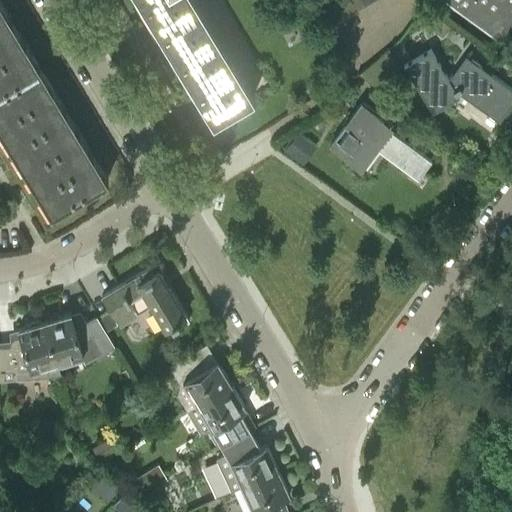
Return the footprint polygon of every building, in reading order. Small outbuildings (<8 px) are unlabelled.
[(0,0),(0,128),(50,212),(107,177),(0,0)] [(140,0),(212,119),(249,97),(190,0),(140,0)] [(342,17),(331,0),(321,0),(319,2),(332,24),(342,17)] [(353,11),(346,0),(331,0),(342,17),(353,11)] [(363,5),(360,0),(346,0),(353,11),(363,5)] [(511,28),(511,0),(450,0),(504,39),(511,28)] [(308,8),(322,30),(332,24),(319,2),(308,8)] [(441,19),(434,29),(441,35),(448,25),(441,19)] [(470,96),(499,117),(511,99),(511,89),(465,55),(448,79),(430,48),(410,60),(437,106),(457,94),(455,90),(460,87),(471,95),(470,96)] [(387,126),(391,122),(362,101),(330,144),(359,164),(374,144),(418,176),(431,158),(387,126)] [(285,146),(304,161),(318,143),(300,128),(285,146)] [(185,314),(168,285),(169,284),(165,277),(163,277),(159,270),(163,268),(158,260),(101,294),(120,326),(141,314),(139,310),(151,303),(165,326),(185,314)] [(70,311),(44,319),(57,361),(82,353),(97,346),(100,353),(114,345),(96,316),(86,321),(83,316),(72,319),(70,311)] [(57,361),(44,319),(18,326),(20,335),(10,338),(10,344),(0,344),(0,349),(3,379),(16,377),(56,374),(60,372),(57,361)] [(231,382),(217,358),(211,362),(200,345),(169,364),(179,382),(177,393),(186,409),(231,382)] [(249,427),(239,409),(245,405),(231,382),(186,409),(201,432),(208,428),(215,442),(219,440),(221,443),(249,427)] [(260,445),(249,427),(221,443),(226,452),(216,458),(231,489),(241,484),(278,467),(266,442),(260,445)] [(102,457),(118,448),(110,435),(94,444),(102,457)] [(278,467),(241,484),(252,509),(253,509),(254,511),(289,511),(283,495),(289,492),(278,467)] [(92,487),(107,500),(123,482),(108,468),(92,487)] [(143,471),(129,479),(141,489),(150,483),(143,471)] [(123,511),(132,511),(145,498),(128,484),(113,503),(123,511)] [(141,507),(147,511),(159,511),(146,501),(141,507)]
